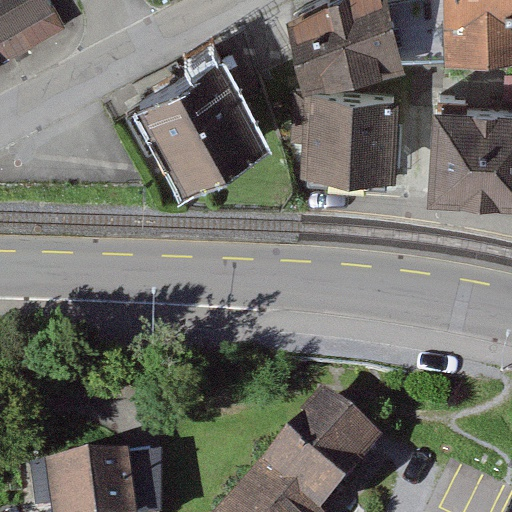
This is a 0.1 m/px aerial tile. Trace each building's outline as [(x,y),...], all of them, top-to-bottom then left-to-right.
[(51,0),(0,0),(0,65),(67,29),(51,0)] [(390,0),(337,0),(292,23),(325,86),(412,41),(390,0)] [(511,65),(511,0),(442,0),(445,68),(511,65)] [(214,54),(133,97),(179,182),(260,138),(214,54)] [(389,171),(387,85),(299,87),(301,173),(389,171)] [(511,99),(426,100),(427,198),(511,197),(511,99)] [(321,511),(378,443),(317,393),(219,511),(321,511)] [(159,511),(152,454),(44,467),(49,511),(159,511)] [(511,464),(502,485),(511,489),(511,464)]
